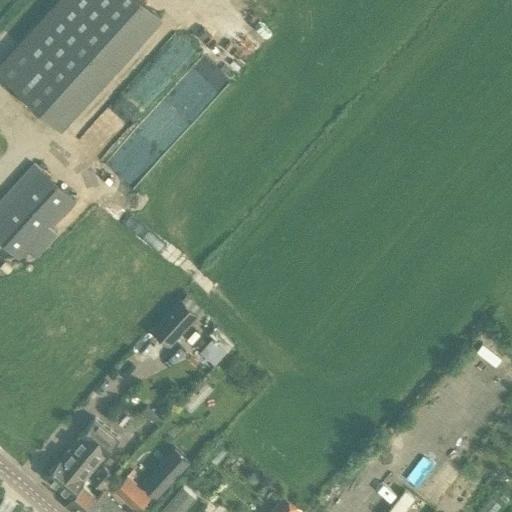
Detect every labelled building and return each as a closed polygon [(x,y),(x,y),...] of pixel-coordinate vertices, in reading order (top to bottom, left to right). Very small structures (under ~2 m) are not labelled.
[(63,0),(0,69),(61,124),(161,15),(144,0),(63,0)] [(251,54),(269,36),(231,0),(202,0),(198,4),(251,54)] [(149,64),(172,83),(199,49),(176,30),(149,64)] [(198,67),(144,121),(165,142),(219,88),(198,67)] [(58,233),(52,228),(76,201),(34,162),(0,199),(0,240),(22,260),(30,252),(36,257),(58,233)] [(187,294),(181,300),(180,299),(153,328),(169,343),(202,308),(187,294)] [(217,325),(211,332),(227,347),(232,341),(217,325)] [(97,416),(61,460),(60,460),(47,476),(71,496),(84,480),(120,435),(97,416)] [(175,445),(140,483),(156,497),(190,458),(175,445)] [(102,464),(90,479),(101,488),(113,473),(102,464)] [(125,502),(138,487),(130,480),(132,477),(129,474),(113,492),(125,502)] [(192,477),(187,482),(194,488),(199,483),(192,477)] [(183,485),(160,511),(182,511),(196,496),(183,485)] [(105,511),(109,511),(115,504),(102,493),(97,498),(83,487),(66,507),(72,511),(91,511),(97,505),(105,511)] [(138,487),(125,502),(137,511),(152,494),(149,491),(146,494),(138,487)] [(282,495),(267,511),(295,511),(298,508),(282,495)]
